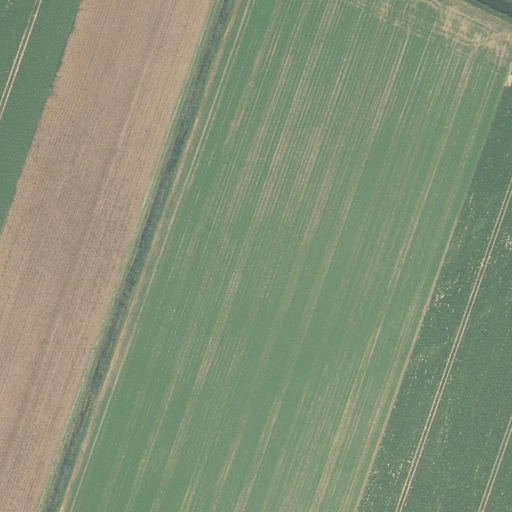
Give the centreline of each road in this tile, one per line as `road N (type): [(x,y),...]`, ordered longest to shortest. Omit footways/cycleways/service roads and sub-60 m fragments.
road 1 (track): [(61,511),(240,0),(451,0),(511,29)]
road 2 (track): [(219,0),(40,511)]
